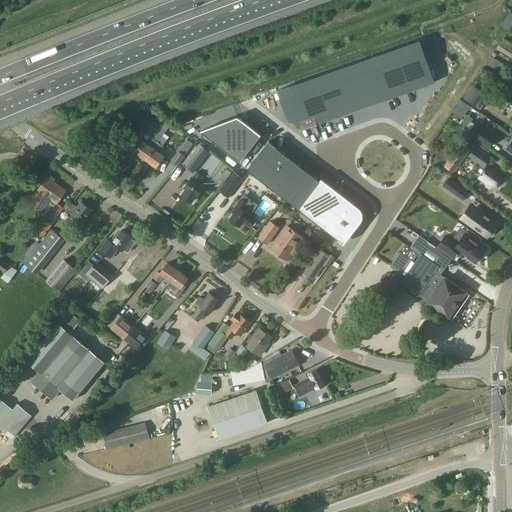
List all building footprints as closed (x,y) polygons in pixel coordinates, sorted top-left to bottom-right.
[(420,39),(278,90),(288,118),(304,129),(435,83),(420,39)] [(472,98),(478,89),(473,86),(467,94),(472,98)] [(263,136),(238,116),(201,131),(242,163),(263,136)] [(145,160),(165,134),(164,133),(170,126),(166,122),(154,139),(152,138),(148,145),(143,141),(134,153),(145,160)] [(146,127),(140,123),(139,123),(131,133),(138,138),(146,127)] [(496,138),(477,124),(471,133),(490,146),(496,138)] [(163,145),(169,137),(165,134),(145,160),(156,168),(164,157),(159,153),(164,146),(163,145)] [(270,140),(248,169),(298,208),(321,179),(270,140)] [(94,147),(96,145),(90,141),(85,148),(90,152),(92,150),(94,147)] [(193,173),(210,152),(200,144),(183,165),(193,173)] [(453,173),(470,151),(461,144),(444,166),(453,173)] [(475,147),(468,157),(483,167),(485,169),(479,178),(493,188),(502,175),(488,165),(487,166),(485,165),(490,158),(475,147)] [(178,166),(185,156),(178,151),(171,161),(178,166)] [(198,183),(202,177),(196,172),(191,179),(184,188),(186,189),(181,196),(191,203),(195,196),(197,197),(203,187),(198,183)] [(235,172),(220,191),(228,197),(243,178),(235,172)] [(442,186),(462,202),(470,191),(449,176),(442,186)] [(57,204),(65,191),(48,178),(30,203),(43,213),(52,200),(57,204)] [(360,207),(322,178),(321,179),(298,208),(339,240),(348,229),(352,233),(362,220),(363,218),(363,217),(363,216),(363,215),(363,214),(363,212),(362,211),(362,210),(361,209),(361,208),(360,207)] [(250,226),(255,219),(249,214),(243,209),(247,203),(241,199),(232,212),(233,214),(230,219),(240,227),(243,222),(250,226)] [(87,216),(92,209),(82,202),(77,207),(76,206),(70,214),(77,218),(74,222),(81,227),(89,217),(87,216)] [(44,218),(35,231),(44,237),(58,217),(64,208),(58,204),(51,213),(52,214),(47,221),(44,218)] [(479,205),(478,207),(477,206),(466,223),(489,238),(500,222),(487,213),(488,211),(479,205)] [(258,206),(254,209),(258,214),(254,217),(257,220),(264,215),(258,206)] [(257,240),(265,246),(277,229),(270,223),(257,240)] [(287,261),(303,238),(287,227),(271,250),(287,261)] [(131,238),(121,230),(116,236),(115,235),(110,242),(107,239),(99,249),(111,258),(118,248),(122,250),(123,249),(127,252),(134,242),(130,239),(131,238)] [(484,251),(486,248),(478,243),(479,241),(466,231),(456,245),(445,237),(437,247),(451,257),(456,251),(476,265),(485,252),(484,251)] [(27,260),(24,264),(37,275),(59,248),(46,237),(40,244),(39,246),(27,260)] [(27,260),(39,246),(40,244),(36,241),(20,261),(24,263),(24,264),(27,260)] [(147,247),(128,270),(138,279),(157,256),(147,247)] [(328,257),(321,252),(305,274),(313,279),(325,263),(328,265),(333,257),(330,255),(328,257)] [(403,283),(424,298),(421,302),(426,306),(428,303),(447,317),(465,293),(436,271),(439,266),(421,253),(405,275),(407,276),(402,282),(403,283)] [(10,265),(0,257),(0,270),(4,274),(10,265)] [(60,293),(78,270),(64,259),(46,281),(60,293)] [(170,280),(178,270),(167,263),(160,273),(158,271),(153,278),(159,282),(163,276),(170,280)] [(100,288),(109,278),(92,264),(84,274),(100,288)] [(377,286),(393,298),(403,283),(402,282),(407,276),(405,275),(403,273),(402,274),(396,269),(393,274),(391,273),(390,276),(387,273),(377,286)] [(171,301),(179,296),(188,283),(185,282),(188,278),(178,270),(170,280),(177,286),(168,298),(171,301)] [(9,273),(0,283),(0,284),(6,289),(16,278),(9,273)] [(111,293),(105,288),(100,293),(106,298),(111,293)] [(210,313),(219,301),(209,293),(204,301),(199,297),(195,303),(200,306),(192,318),(199,322),(207,311),(210,313)] [(68,311),(58,323),(70,333),(80,321),(68,311)] [(107,325),(124,339),(125,338),(134,326),(121,316),(118,313),(107,325)] [(242,336),(251,323),(238,313),(232,320),(234,322),(230,327),(223,323),(209,343),(210,344),(207,348),(212,351),(215,348),(218,350),(225,339),(226,336),(230,339),(236,332),(242,336)] [(167,330),(174,321),(171,319),(167,324),(168,325),(165,328),(167,330)] [(70,333),(58,323),(26,360),(39,371),(32,380),(53,398),(61,389),(73,400),(105,362),(70,333)] [(210,353),(203,348),(215,332),(205,325),(193,342),(188,349),(205,360),(210,353)] [(134,326),(125,338),(137,347),(147,336),(134,326)] [(257,334),(257,333),(246,348),(241,345),(236,353),(243,358),(243,359),(250,349),(260,356),(266,348),(264,347),(272,337),(261,329),(257,334)] [(169,349),(176,337),(165,330),(157,342),(169,349)] [(263,366),(266,380),(272,377),(273,379),(300,365),(293,351),(263,366)] [(245,370),(261,361),(261,360),(258,362),(255,358),(245,364),(245,362),(234,363),(234,360),(231,360),(231,364),(232,364),(232,371),(245,370)] [(265,379),(261,361),(245,370),(248,382),(255,381),(265,379)] [(315,391),(328,385),(319,369),(307,375),(309,379),(296,386),(301,397),(314,390),(315,391)] [(212,395),(213,375),(202,374),(198,382),(197,394),(212,395)] [(276,396),(293,387),(292,384),(290,381),(273,389),(276,396)] [(220,440),(268,423),(257,391),(209,407),(220,440)] [(0,399),(0,429),(11,439),(30,415),(16,404),(12,409),(0,399)] [(109,447),(147,437),(144,425),(105,434),(109,447)] [(159,449),(170,446),(169,441),(157,444),(159,449)]
